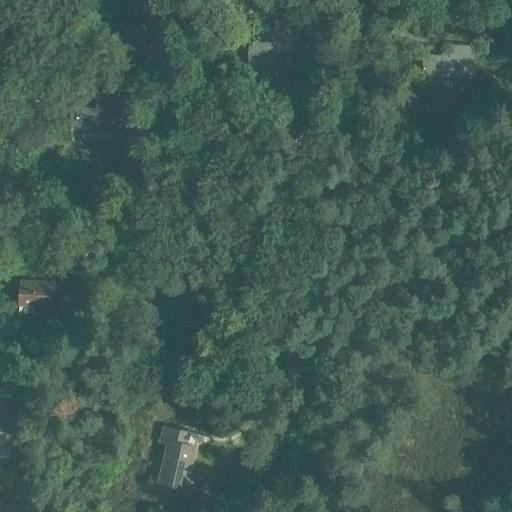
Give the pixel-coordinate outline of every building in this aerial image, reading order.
[(285,22),(276,21),(275,44),(251,44),(250,60),(287,62),(287,52),(291,52),(292,27),(285,26),(285,22)] [(472,76),(474,48),(451,46),(450,59),(425,57),(424,73),(472,76)] [(100,112),(75,108),(73,122),(98,126),(97,128),(114,131),(118,103),(101,100),(100,112)] [(54,284),(23,283),(22,307),(53,308),(54,284)] [(185,300),(168,299),(169,292),(156,291),(155,302),(143,301),(142,310),(167,312),(166,326),(192,328),(194,313),(195,313),(196,293),(186,292),(185,300)] [(0,447),(12,448),(11,426),(21,426),(21,408),(0,408),(0,447)] [(168,446),(162,476),(188,482),(196,447),(184,443),(186,432),(165,428),(162,443),(168,446)]
